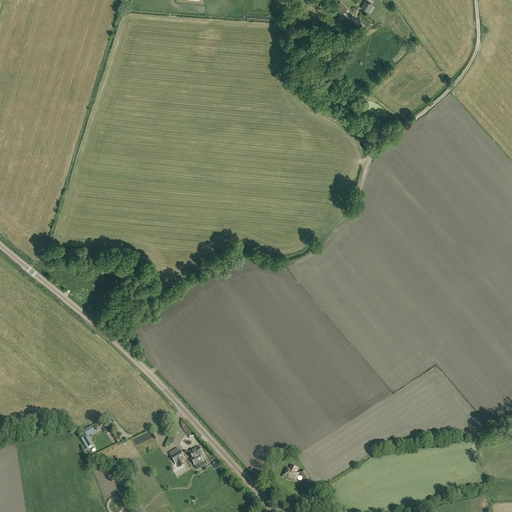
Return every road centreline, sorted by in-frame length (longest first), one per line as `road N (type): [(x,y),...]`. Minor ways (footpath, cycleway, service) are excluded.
road 1 (unclassified): [(277,511),(112,338),(0,245)]
road 2 (track): [(475,0),(475,41),(454,83),(369,156)]
road 3 (track): [(294,0),(304,100),(369,156)]
road 4 (track): [(369,156),(354,211),(311,261)]
